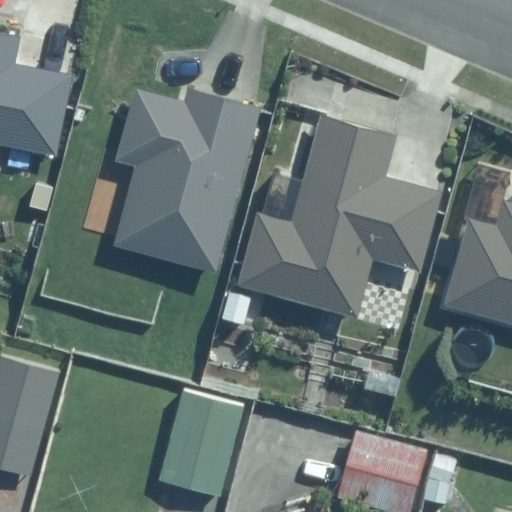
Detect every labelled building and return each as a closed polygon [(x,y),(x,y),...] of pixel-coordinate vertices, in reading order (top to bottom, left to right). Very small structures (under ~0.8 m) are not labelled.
[(12,41),(0,39),(0,139),(56,149),(67,86),(6,75),(12,41)] [(63,373),(0,356),(0,468),(36,478),(63,373)] [(246,408),(188,393),(164,484),(221,499),(246,408)] [(413,511),(428,448),(358,433),(342,502),(388,511),(413,511)] [(511,476),(483,469),(477,492),(511,500),(511,476)]
